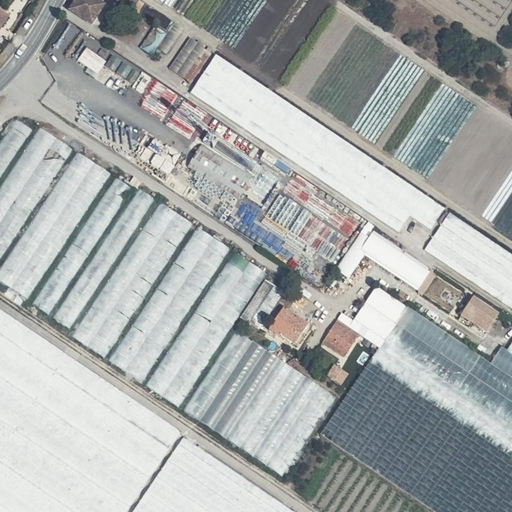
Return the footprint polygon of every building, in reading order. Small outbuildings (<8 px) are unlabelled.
[(95,0),(78,0),(72,11),(92,24),(105,6),(95,0)] [(157,25),(142,48),(153,55),(168,32),(157,25)] [(170,67),(191,82),(202,66),(197,62),(207,48),(192,37),(170,67)] [(79,60),(99,73),(108,61),(88,47),(79,60)] [(511,247),(218,53),(188,98),(386,231),(442,268),(474,289),(511,314),(511,247)] [(107,67),(133,80),(139,69),(113,56),(107,67)] [(0,182),(33,133),(15,122),(0,143),(0,182)] [(0,261),(74,151),(41,129),(0,191),(0,261)] [(239,166),(198,150),(190,169),(231,185),(239,166)] [(111,176),(78,154),(0,272),(0,283),(28,302),(111,176)] [(116,180),(31,306),(48,317),(132,190),(116,180)] [(139,189),(52,320),(69,332),(156,201),(139,189)] [(193,227),(159,205),(71,338),(105,360),(193,227)] [(365,255),(419,289),(433,268),(366,225),(337,269),(350,277),(365,255)] [(230,251),(196,230),(109,363),(143,385),(230,251)] [(267,275),(234,254),(147,387),(180,408),(267,275)] [(337,322),(380,351),(511,439),(511,344),(506,353),(501,349),(491,364),(377,288),(353,322),(342,315),(337,322)] [(469,302),(465,310),(488,327),(493,318),(469,302)] [(480,336),(488,327),(465,310),(458,322),(480,336)] [(0,511),(125,511),(179,429),(0,312),(0,511)] [(294,350),(305,336),(309,329),(301,322),(298,325),(279,312),(264,333),(273,339),(274,337),(294,350)] [(342,360),(356,338),(335,324),(320,344),(342,360)] [(237,333),(184,412),(283,478),(336,399),(237,333)] [(511,511),(511,439),(380,351),(321,438),(431,511),(511,511)] [(343,384),(350,373),(335,364),(328,375),(343,384)] [(299,511),(183,436),(133,511),(299,511)]
